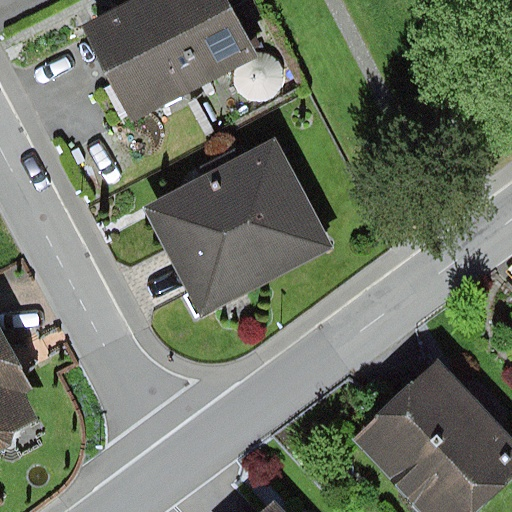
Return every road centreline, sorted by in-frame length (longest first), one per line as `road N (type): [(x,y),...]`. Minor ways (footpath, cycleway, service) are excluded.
road 1 (residential): [(189,453),(511,219)]
road 2 (residential): [(189,453),(131,363),(0,119)]
